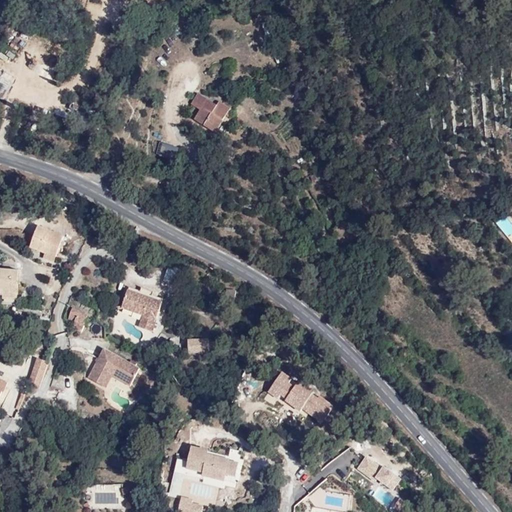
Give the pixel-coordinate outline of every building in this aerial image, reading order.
[(249,44),(256,39),(252,32),(244,37),(249,44)] [(52,54),(53,38),(44,37),(43,53),(52,54)] [(22,49),(20,55),(35,59),(36,54),(22,49)] [(14,88),(5,83),(3,93),(0,97),(0,102),(5,105),(14,88)] [(199,122),(219,135),(224,127),(231,117),(234,119),(237,114),(233,112),(234,110),(223,104),(221,107),(201,96),(195,107),(205,113),(199,122)] [(224,127),(219,135),(226,139),(231,131),(224,127)] [(238,147),(226,140),(221,149),(233,156),(238,147)] [(174,158),(178,146),(162,141),(158,153),(174,158)] [(20,254),(34,259),(45,264),(54,242),(30,233),(20,254)] [(45,264),(34,259),(33,264),(42,269),(45,264)] [(168,264),(163,280),(172,282),(176,266),(168,264)] [(0,302),(9,302),(8,279),(0,279),(0,302)] [(116,289),(151,300),(152,296),(141,293),(142,289),(129,286),(128,289),(118,286),(116,289)] [(142,329),(151,300),(116,289),(111,306),(133,313),(130,325),(142,329)] [(237,293),(226,290),(224,300),(234,302),(237,293)] [(58,320),(64,323),(68,312),(62,310),(58,320)] [(68,312),(64,323),(62,329),(72,333),(77,316),(68,312)] [(187,337),(188,352),(209,351),(208,336),(187,337)] [(102,368),(126,379),(132,365),(96,348),(82,378),(95,385),(102,368)] [(40,365),(29,362),(22,389),(32,391),(40,365)] [(41,365),(40,365),(32,391),(33,392),(41,365)] [(124,383),(126,379),(102,368),(95,385),(98,387),(105,374),(124,383)] [(282,409),(297,418),(299,416),(319,429),(330,412),(316,403),(314,406),(307,401),(306,403),(292,394),(290,396),(284,392),(287,388),(277,381),(264,401),(274,407),(277,403),(283,407),(282,409)] [(292,394),(306,403),(307,401),(309,399),(294,389),(293,392),(287,388),(284,392),(290,396),(292,394)] [(385,505),(404,478),(367,453),(356,468),(379,484),(372,496),(385,505)] [(227,468),(194,457),(187,478),(223,491),(230,473),(226,472),(227,468)]
